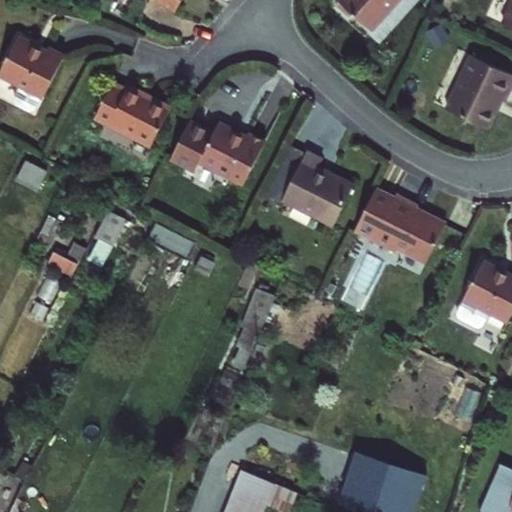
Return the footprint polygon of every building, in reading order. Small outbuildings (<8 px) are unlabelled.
[(154,0),(176,12),(183,0),(182,0),(154,0)] [(332,0),(365,29),(392,0),(332,0)] [(511,0),(501,24),(511,29),(511,0)] [(41,91),(60,53),(53,49),(46,46),(44,50),(14,34),(0,61),(0,70),(16,79),(9,92),(11,98),(25,105),(31,103),(38,90),(41,91)] [(511,80),(511,74),(466,54),(440,110),(484,129),(496,99),(502,103),(508,89),(511,80)] [(110,75),(91,111),(147,139),(167,101),(145,89),(123,78),(121,82),(110,75)] [(243,181),(265,136),(255,132),(245,127),(243,132),(215,118),(211,124),(190,114),(170,153),(191,164),(195,157),(243,181)] [(314,152),(306,149),(281,197),(333,223),(354,182),(318,165),(322,156),(314,152)] [(40,189),(49,172),(26,160),(17,178),(40,189)] [(390,196),(373,187),(360,213),(352,230),(393,250),(395,246),(423,260),(442,222),(413,207),(415,203),(403,197),(392,192),(390,196)] [(109,211),(88,259),(106,266),(126,218),(109,211)] [(157,225),(150,238),(187,256),(194,243),(157,225)] [(505,320),(511,307),(511,274),(502,270),(480,258),(460,297),(486,311),(505,320)] [(257,287),(229,365),(247,372),(276,294),(257,287)] [(486,311),(460,297),(454,309),(456,315),(475,324),(481,322),(486,311)] [(411,511),(444,425),(373,399),(337,499),(374,511),(411,511)] [(506,511),(509,506),(511,507),(511,471),(499,466),(478,511),(506,511)] [(229,511),(266,511),(271,501),(294,511),(302,492),(279,481),(247,467),(229,511)]
